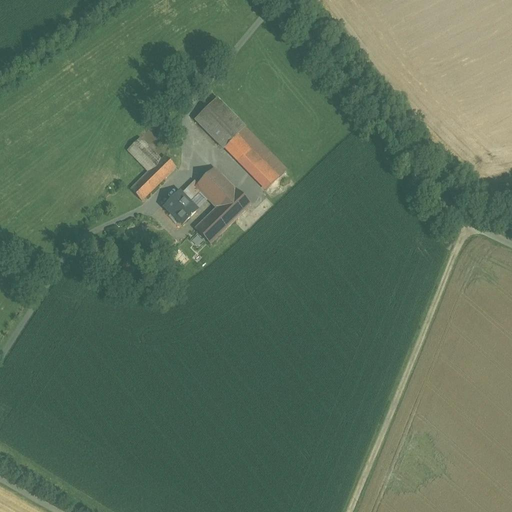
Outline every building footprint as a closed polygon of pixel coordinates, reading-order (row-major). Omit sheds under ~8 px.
[(218,99),(196,121),(224,150),(244,130),(246,128),(218,99)] [(286,173),(244,130),(224,149),(266,192),(286,173)] [(161,161),(140,139),(129,151),(150,172),(131,190),(142,202),(177,168),(165,157),(161,161)] [(180,158),(180,169),(190,169),(190,158),(180,158)] [(236,191),(215,169),(198,185),(196,188),(201,193),(217,209),(196,230),(211,245),(252,206),(237,190),(236,191)] [(195,182),(182,195),(180,193),(165,208),(183,226),(198,211),(190,203),(201,193),(196,188),(198,185),(195,182)] [(94,253),(87,251),(83,267),(90,269),(94,253)]
